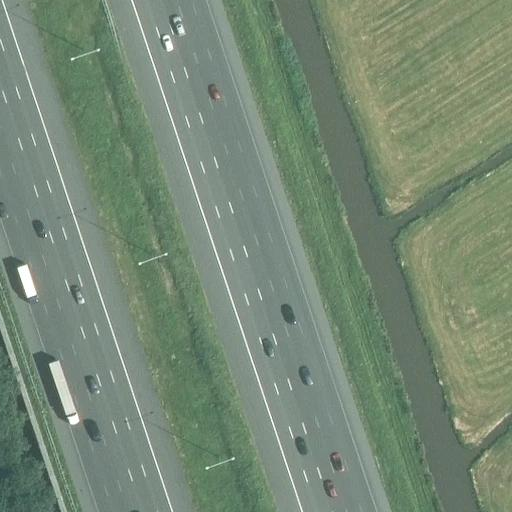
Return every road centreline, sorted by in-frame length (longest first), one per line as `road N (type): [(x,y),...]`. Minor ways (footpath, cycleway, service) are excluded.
road 1 (motorway): [(338,511),(168,0)]
road 2 (motorway): [(0,107),(133,511)]
